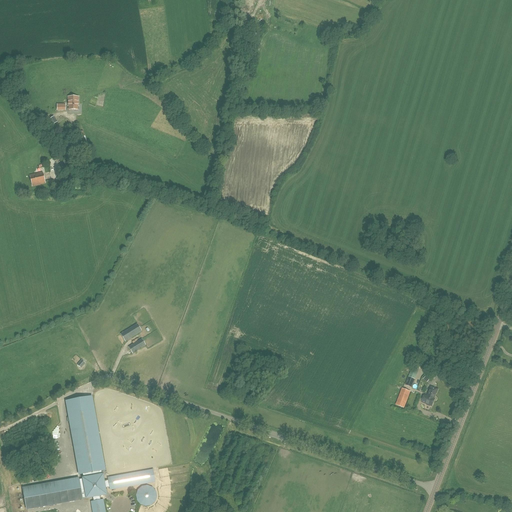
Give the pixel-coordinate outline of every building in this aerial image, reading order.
[(246,4),(246,12),(250,12),(250,9),(253,9),(254,0),(243,0),(243,4),(246,4)] [(69,106),(69,110),(77,110),(77,106),(78,106),(78,97),(68,97),(68,106),(69,106)] [(55,124),(51,126),(57,135),(61,133),(55,124)] [(42,172),(30,175),(32,186),(45,183),(42,172)] [(125,341),(141,331),(137,324),(121,334),(125,341)] [(132,353),(145,345),(142,339),(129,347),(132,353)] [(85,364),(81,360),(76,364),(81,368),(85,364)] [(415,379),(408,377),(405,385),(412,387),(415,379)] [(430,405),(432,406),(435,399),(434,399),(436,393),(437,393),(438,390),(431,387),(427,396),(425,395),(422,402),(427,404),(430,406),(430,405)] [(410,391),(402,388),(396,405),(404,408),(410,391)] [(102,475),(101,470),(104,470),(91,398),(67,402),(79,474),(82,474),(83,478),(83,479),(78,480),(78,479),(24,489),(27,509),(81,499),(86,498),(93,497),(93,502),(91,502),(93,511),(104,511),(102,500),(100,501),(100,496),(106,495),(105,488),(110,487),(110,489),(154,481),(152,471),(108,478),(108,480),(103,481),(102,475)] [(141,504),(145,505),(150,505),(154,501),(156,497),(155,492),(152,488),(147,486),(142,487),(138,490),(137,495),(137,500),(141,504)]
